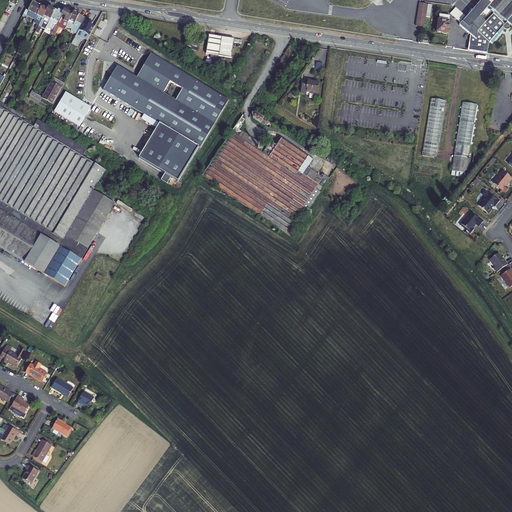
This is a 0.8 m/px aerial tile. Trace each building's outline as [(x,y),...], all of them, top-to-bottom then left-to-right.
[(473,38),(471,53),(491,56),(493,45),(500,36),(503,38),(509,32),(510,33),(511,33),(511,0),(486,0),(483,5),(462,28),(473,38)] [(29,12),(27,11),(23,18),(25,19),(27,16),(28,17),(29,15),(37,19),(43,8),(34,3),(29,12)] [(430,6),(422,5),(418,28),(427,29),(430,6)] [(48,11),(43,8),(37,19),(34,24),(38,26),(36,29),(37,30),(48,11)] [(48,11),(37,30),(36,33),(38,34),(42,27),(47,29),(51,22),(56,11),(49,8),(48,11)] [(64,13),(57,25),(54,32),(56,34),(59,28),(65,31),(66,30),(74,15),(65,10),(64,13)] [(460,10),(454,15),(463,24),(469,19),(460,10)] [(59,12),(56,11),(51,22),(57,25),(64,13),(59,11),(59,12)] [(75,14),(74,15),(66,30),(70,32),(77,36),(86,20),(75,14)] [(34,24),(37,19),(29,15),(28,17),(27,16),(25,19),(34,24)] [(450,36),(453,19),(442,17),(439,34),(450,36)] [(88,21),(86,20),(77,36),(76,38),(83,42),(84,41),(87,42),(95,29),(91,27),(92,25),(91,24),(88,24),(88,22),(88,21)] [(206,56),(218,58),(223,40),(209,37),(206,56)] [(129,39),(126,44),(139,52),(142,47),(129,39)] [(234,42),(223,40),(218,58),(231,61),(234,45),(234,42)] [(138,79),(118,67),(104,91),(145,116),(161,125),(158,129),(141,159),(176,180),(182,183),(230,101),(152,55),(138,79)] [(51,83),(42,100),(53,106),(62,89),(51,83)] [(306,85),(302,84),(300,96),(304,97),(305,95),(316,96),(318,85),(306,84),(306,85)] [(67,91),(56,111),(81,126),(92,107),(67,91)] [(445,104),(431,102),(423,159),(437,162),(445,104)] [(468,176),(470,161),(477,108),(463,106),(453,174),(468,176)] [(34,128),(19,119),(9,113),(3,109),(0,107),(0,248),(64,286),(89,246),(114,205),(93,192),(105,171),(83,158),(87,151),(43,124),(39,131),(34,128)] [(256,115),(253,115),(254,121),(270,131),(273,126),(256,115)] [(161,125),(145,116),(143,120),(158,129),(161,125)] [(242,120),(202,179),(213,186),(212,188),(214,189),(215,187),(290,239),(321,194),(315,190),(317,187),(306,179),(307,178),(304,176),(308,170),(307,170),(311,164),(280,143),(277,147),(271,143),(268,147),(259,141),(257,144),(254,149),(239,138),(242,134),(239,132),(242,127),(245,122),(242,120)] [(39,131),(43,124),(38,121),(34,128),(39,131)] [(100,141),(103,135),(87,126),(84,132),(100,141)] [(254,149),(257,144),(242,134),(239,138),(254,149)] [(318,177),(311,172),(307,178),(306,179),(317,187),(315,190),(321,194),(332,177),(322,170),(318,177)] [(494,185),(502,192),(503,191),(506,194),(509,190),(506,188),(509,184),(510,185),(511,182),(511,179),(504,173),(503,175),(502,174),(499,178),(500,179),(494,185)] [(178,191),(182,183),(176,180),(172,187),(178,191)] [(479,207),(489,216),(493,211),(492,210),(494,208),(496,209),(501,203),(495,198),(494,199),(490,195),(490,196),(486,193),(483,196),(487,199),(483,203),(479,207)] [(465,221),(461,226),(465,230),(466,229),(467,230),(467,231),(472,235),(475,231),(473,229),(476,226),(480,229),(484,223),(478,219),(471,214),(468,218),(469,218),(466,222),(465,221)] [(495,271),(498,274),(508,266),(505,262),(504,263),(503,261),(503,260),(499,255),(491,262),(496,269),(495,271)] [(511,271),(502,278),(511,290),(511,288),(511,271)] [(38,307),(31,318),(44,326),(51,315),(38,307)] [(12,351),(8,348),(1,359),(5,362),(4,363),(17,370),(22,361),(21,361),(25,355),(21,353),(18,358),(10,354),(12,351)] [(42,385),(47,377),(39,372),(42,367),(37,364),(34,369),(31,367),(26,375),(42,385)] [(69,401),(74,391),(58,382),(52,391),(69,401)] [(0,398),(8,404),(13,395),(9,393),(9,392),(0,386),(0,398)] [(89,410),(95,401),(85,395),(79,406),(83,408),(83,407),(89,410)] [(23,400),(18,396),(10,410),(12,412),(12,413),(20,417),(21,417),(24,418),(25,415),(24,414),(29,406),(22,402),(23,400)] [(62,423),(57,420),(51,430),(65,438),(70,430),(61,424),(62,423)] [(0,435),(0,439),(2,440),(10,445),(16,436),(18,437),(20,433),(14,430),(6,425),(4,430),(2,429),(1,429),(0,430),(0,433),(1,434),(0,435)] [(50,447),(41,442),(32,458),(44,465),(48,458),(45,456),(50,447)] [(37,473),(27,466),(25,470),(26,471),(21,479),(30,485),(37,473)]
